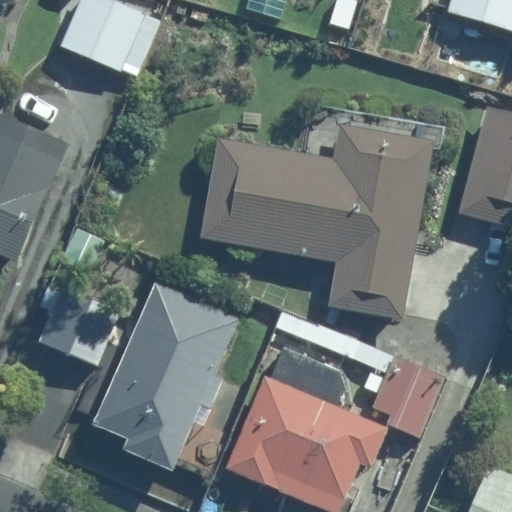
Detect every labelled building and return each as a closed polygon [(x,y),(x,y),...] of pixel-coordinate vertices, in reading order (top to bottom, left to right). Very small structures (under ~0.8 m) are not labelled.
[(165,23),(109,0),(84,0),(62,53),(139,85),(165,23)] [(511,0),(456,0),(451,22),(511,37),(511,0)] [(511,116),(491,111),(463,217),(511,230),(511,116)] [(0,257),(18,265),(46,197),(40,194),(61,145),(0,118),(0,257)] [(411,324),(432,144),(342,133),(339,162),(214,147),(202,246),(340,263),(334,315),(411,324)] [(241,316),(153,282),(96,428),(129,441),(124,453),(178,473),(202,410),(213,415),(225,383),(217,380),(241,316)] [(120,311),(66,290),(43,348),(97,369),(120,311)] [(424,444),(449,381),(282,313),(274,332),(389,379),(376,412),(391,418),(386,429),(424,444)] [(391,435),(258,379),(219,471),(316,511),(343,511),(362,469),(374,474),(391,435)] [(511,511),(511,480),(491,472),(474,511),(511,511)]
